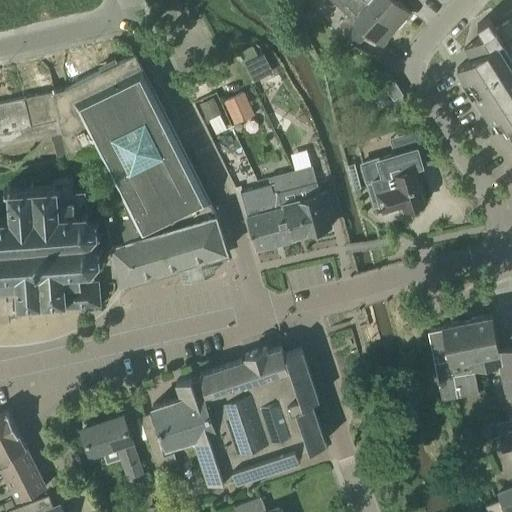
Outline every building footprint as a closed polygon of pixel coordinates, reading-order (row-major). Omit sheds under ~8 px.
[(396,28),(368,3),(365,0),(347,0),(345,3),(358,14),(353,19),(347,14),(339,22),(360,41),(368,32),(381,44),(396,28)] [(370,0),(368,3),(396,28),(411,11),(399,0),(370,0)] [(511,18),(495,28),(489,17),(478,24),(484,35),(473,42),(473,43),(475,42),(481,52),(457,67),(466,81),(469,79),(478,94),(475,96),(492,122),(494,120),(499,127),(496,128),(497,130),(507,123),(511,131),(511,18)] [(121,282),(129,280),(228,250),(216,213),(135,53),(68,86),(54,90),(24,96),(31,125),(59,119),(68,157),(87,152),(97,147),(126,204),(103,212),(121,282)] [(255,81),(262,78),(257,68),(268,62),(263,53),(245,62),(255,81)] [(391,78),(383,82),(393,98),(401,93),(391,78)] [(0,133),(15,130),(3,80),(0,80),(0,133)] [(246,117),(254,114),(244,91),(225,100),(235,123),(246,117)] [(416,145),(410,147),(362,162),(373,197),(379,195),(383,208),(403,202),(404,207),(409,207),(417,208),(422,204),(422,201),(426,200),(419,177),(421,177),(422,172),(418,168),(416,168),(415,165),(441,157),(422,128),(412,131),(416,145)] [(304,181),(305,185),(298,186),(301,198),(298,199),(307,232),(310,231),(312,234),(319,232),(320,229),(331,225),(327,209),(331,208),(326,191),(320,192),(312,165),(294,169),(298,182),(304,181)] [(298,182),(294,169),(281,173),(286,190),(280,192),(283,205),(285,204),(290,222),(276,225),(281,242),(295,238),(295,235),(307,232),(298,199),(301,198),(298,186),(305,185),(304,181),(298,182)] [(279,192),(283,205),(276,207),(274,201),(259,205),(260,211),(247,215),(256,249),(281,242),(276,225),(290,222),(285,204),(283,205),(280,192),(286,190),(281,173),(268,176),(273,194),(279,192)] [(74,189),(73,177),(54,178),(54,180),(53,180),(54,185),(34,186),(34,182),(31,182),(31,186),(11,188),(11,183),(8,184),(8,188),(4,188),(4,192),(9,191),(11,216),(0,216),(0,292),(0,293),(0,290),(0,288),(16,287),(16,289),(13,289),(13,291),(17,290),(17,296),(13,297),(13,298),(17,298),(17,299),(13,299),(13,303),(18,303),(18,307),(22,307),(21,302),(40,301),(41,305),(44,305),(44,300),(63,299),(63,303),(64,303),(64,305),(69,305),(101,302),(99,281),(98,278),(94,279),(94,271),(92,267),(98,260),(103,261),(104,258),(99,257),(98,247),(103,245),(101,243),(97,245),(90,239),(96,232),(100,233),(101,231),(97,229),(100,218),(99,215),(95,217),(87,211),(89,206),(88,206),(86,188),(74,189)] [(499,350),(491,313),(464,318),(475,368),(501,363),(498,349),(499,350)] [(479,390),(475,368),(464,318),(444,323),(449,347),(451,358),(435,361),(436,364),(438,374),(443,397),(479,390)] [(284,352),(282,345),(268,349),(267,346),(245,353),(246,356),(177,380),(182,394),(153,404),(166,444),(194,435),(209,480),(235,471),(237,478),(250,474),(300,457),(298,450),(326,441),(312,399),(318,397),(302,346),(284,352)] [(511,346),(499,350),(498,349),(501,363),(511,417),(511,346)] [(40,474),(8,410),(0,413),(0,468),(1,468),(17,501),(46,486),(40,474)] [(164,455),(156,432),(150,413),(140,416),(157,468),(177,461),(174,452),(164,455)] [(143,472),(124,414),(96,423),(95,420),(84,424),(85,427),(82,428),(90,453),(103,448),(107,461),(122,456),(128,477),(143,472)] [(511,511),(511,486),(499,491),(501,498),(486,504),(488,511),(511,511)] [(64,511),(63,508),(55,511),(49,494),(16,507),(6,510),(6,511),(64,511)] [(267,511),(261,495),(234,505),(236,511),(282,511),(281,507),(267,511)] [(154,511),(172,511),(169,502),(153,507),(154,511)]
